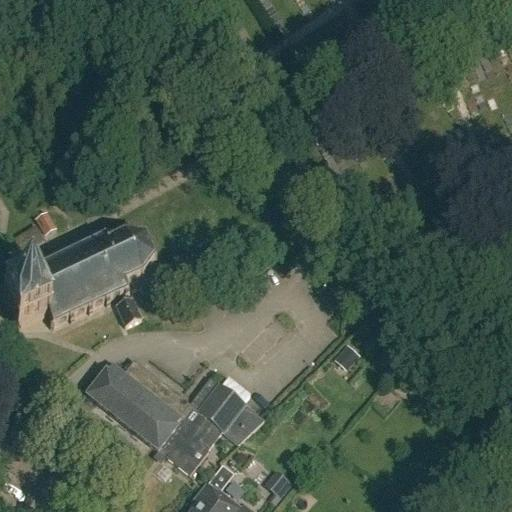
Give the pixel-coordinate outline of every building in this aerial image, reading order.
[(51,218),(40,223),(48,240),(59,235),(51,218)] [(127,240),(125,236),(122,237),(122,242),(107,248),(103,238),(99,240),(101,245),(86,251),(84,247),(80,249),(82,253),(66,261),(64,257),(60,258),(62,263),(49,269),(48,265),(43,266),(45,271),(32,276),(28,276),(27,279),(30,279),(32,286),(1,300),(17,334),(48,320),(51,327),(50,332),(53,332),(55,329),(68,323),(70,327),(74,325),(72,321),(87,314),(88,318),(92,317),(90,313),(105,306),(106,310),(110,309),(108,305),(120,300),(123,307),(115,310),(124,332),(140,325),(131,303),(130,304),(128,300),(129,300),(124,289),(139,282),(143,286),(145,283),(143,279),(153,267),(157,267),(157,263),(153,263),(146,245),(148,242),(145,239),(142,243),(127,240)] [(188,409),(134,366),(124,379),(111,369),(106,376),(105,375),(85,399),(189,480),(208,456),(206,454),(221,435),(239,449),(263,425),(209,382),(188,409)] [(233,480),(222,471),(207,490),(206,489),(193,505),(197,509),(194,511),(235,511),(233,510),(235,508),(220,496),(233,480)] [(286,481),(274,495),(282,502),(294,489),(286,481)]
